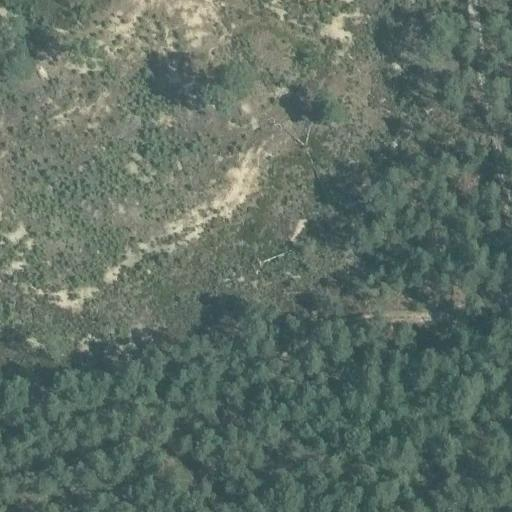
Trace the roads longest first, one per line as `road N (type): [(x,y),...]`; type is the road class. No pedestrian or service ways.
road 1 (track): [(0,488),(194,421),(304,341),(353,322),(459,313),(511,298)]
road 2 (track): [(465,0),(511,245)]
